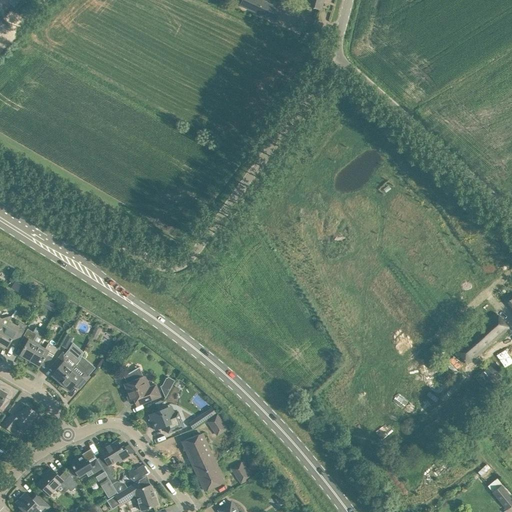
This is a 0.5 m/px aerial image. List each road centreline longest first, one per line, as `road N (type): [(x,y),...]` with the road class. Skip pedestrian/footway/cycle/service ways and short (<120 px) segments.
road 1 (secondary): [(347,511),(269,414),(193,347),(0,218)]
road 2 (unclassified): [(191,255),(331,49)]
road 3 (unclassified): [(511,217),(331,49)]
road 4 (unclassified): [(191,255),(178,266),(160,265),(0,174)]
road 5 (residential): [(193,511),(127,427),(106,423),(70,437)]
